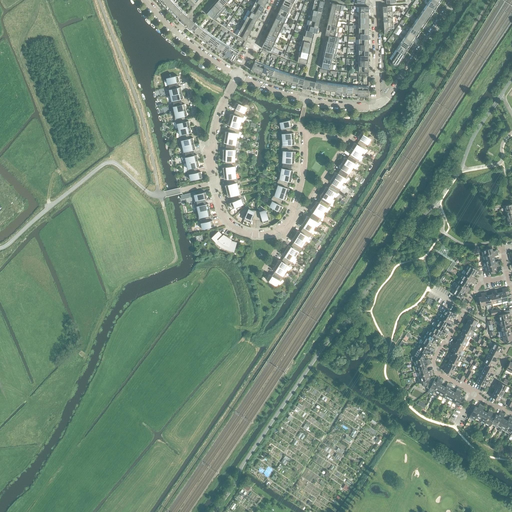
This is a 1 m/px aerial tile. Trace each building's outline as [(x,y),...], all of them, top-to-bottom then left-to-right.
[(168,10),(176,3),(172,0),(171,0),(164,6),(168,10)] [(216,0),(213,4),(222,12),(226,8),(224,7),(216,0)] [(438,6),(429,0),(426,5),(435,11),(438,6)] [(262,11),(264,6),(255,2),(253,6),(262,11)] [(176,3),(168,10),(172,14),(179,7),(176,3)] [(332,3),(331,8),(340,11),(343,11),(344,6),(332,3)] [(209,8),(217,15),(219,16),(222,12),(213,4),(209,8)] [(291,8),(282,4),(280,9),(289,13),(291,8)] [(426,5),(423,9),(432,15),(435,11),(426,5)] [(259,16),(262,11),(253,6),(250,11),(259,16)] [(176,18),(183,11),(179,7),(172,14),(176,18)] [(217,15),(209,8),(206,12),(213,19),(217,15)] [(289,13),(280,9),(278,13),(287,18),(289,13)] [(321,17),(322,12),(312,10),(310,9),(308,14),(311,15),(321,17)] [(423,9),(420,14),(429,20),(432,15),(423,9)] [(180,22),(187,14),(183,11),(176,18),(180,22)] [(259,16),(250,11),(248,16),(256,21),(259,16)] [(284,23),(287,18),(278,13),(275,18),(284,23)] [(185,26),(189,21),(191,18),(189,16),(187,14),(180,22),(182,24),(185,26)] [(420,14),(417,18),(426,24),(429,20),(420,14)] [(248,16),(245,21),(254,26),(256,21),(248,16)] [(189,30),(196,22),(194,21),(191,18),(189,21),(185,26),(188,29),(189,30)] [(282,28),(284,23),(275,18),(273,23),(282,28)] [(426,24),(417,18),(414,23),(423,29),(426,24)] [(254,26),(245,21),(243,20),(240,24),(242,25),(251,30),(254,26)] [(193,34),(200,26),(196,22),(189,30),(193,34)] [(394,28),(393,22),(383,23),(384,34),(388,28),(394,28)] [(282,28),(273,23),(271,28),(280,32),(282,28)] [(414,23),(411,27),(420,33),(423,29),(414,23)] [(327,24),(326,30),(336,32),(338,32),(340,27),(337,26),(327,24)] [(242,25),(240,30),(248,35),(251,30),(242,25)] [(306,25),(305,30),(314,32),(314,33),(317,33),(318,28),(309,26),(306,25)] [(198,37),(204,29),(200,26),(193,34),(198,37)] [(420,33),(411,27),(408,32),(417,37),(420,33)] [(271,28),(268,33),(277,37),(280,32),(271,28)] [(208,32),(204,29),(198,37),(202,40),(208,32)] [(248,35),(240,30),(237,35),(246,40),(248,35)] [(326,30),(325,35),(327,36),(328,35),(337,38),(338,32),(336,32),(326,30)] [(212,35),(208,32),(202,40),(206,44),(212,35)] [(417,37),(408,32),(405,36),(413,42),(417,37)] [(268,33),(266,38),(275,42),(277,37),(268,33)] [(212,35),(206,44),(211,47),(217,38),(212,35)] [(327,36),(326,41),(338,44),(340,38),(337,38),(328,35),(327,36)] [(405,36),(402,41),(410,46),(413,42),(405,36)] [(221,41),(217,38),(211,47),(215,50),(221,41)] [(266,38),(264,43),(273,47),(275,42),(266,38)] [(225,44),(221,41),(215,50),(220,53),(225,44)] [(402,41),(399,45),(407,51),(410,46),(402,41)] [(273,47),(264,43),(261,48),(270,52),(273,53),(275,48),(273,47)] [(225,44),(220,53),(222,54),(224,56),(230,47),(225,44)] [(407,51),(399,45),(396,50),(404,55),(407,51)] [(325,46),(324,51),(334,53),(336,54),(338,49),(337,49),(335,48),(325,46)] [(234,49),(230,47),(224,56),(229,58),(234,49)] [(239,52),(234,49),(229,58),(234,61),(239,52)] [(396,50),(393,54),(401,60),(404,55),(396,50)] [(401,60),(393,54),(390,59),(393,61),(392,61),(392,62),(392,63),(392,64),(393,64),(393,65),(394,65),(394,66),(395,66),(396,66),(397,66),(397,65),(398,65),(401,60)] [(256,72),(260,63),(255,61),(251,70),(256,72)] [(260,63),(256,72),(261,74),(265,65),(260,63)] [(265,65),(261,74),(266,76),(270,67),(265,65)] [(270,67),(266,76),(271,78),(275,69),(270,67)] [(280,70),(275,69),(271,78),(276,80),(280,70)] [(280,70),(276,80),(281,82),(285,72),(280,70)] [(289,74),(285,72),(281,82),(286,84),(289,74)] [(295,75),(289,74),(286,84),(292,85),(295,75)] [(168,87),(177,85),(177,82),(179,81),(178,75),(169,77),(169,76),(168,76),(167,75),(166,75),(165,76),(164,77),(164,78),(164,79),(164,80),(165,81),(166,81),(167,81),(168,87)] [(309,88),(310,82),(311,79),(309,79),(305,78),(302,88),(307,89),(308,89),(309,88)] [(177,85),(168,87),(167,87),(170,94),(171,95),(182,93),(180,87),(178,87),(177,85)] [(182,93),(171,95),(171,97),(171,104),(181,102),(181,99),(183,98),(182,93)] [(182,104),(181,102),(171,104),(174,110),(175,112),(186,110),(185,104),(182,104)] [(234,112),(243,115),(245,110),(246,110),(247,110),(248,110),(249,109),(249,108),(249,106),(248,105),(246,105),(245,105),(244,105),(244,106),(236,102),(233,108),(235,109),(234,112)] [(187,115),(186,110),(175,112),(175,114),(175,121),(185,119),(185,116),(187,115)] [(243,115),(234,112),(233,115),(231,114),(229,119),(240,123),(241,121),(245,116),(243,115)] [(185,119),(175,121),(178,127),(179,129),(190,126),(189,121),(186,121),(185,119)] [(240,123),(229,119),(227,125),(230,126),(229,129),(239,131),(240,125),(240,123)] [(282,131),(291,130),(290,126),(293,126),(291,120),(283,122),(282,121),(281,120),(280,120),(279,120),(278,120),(277,121),(277,122),(277,123),(278,124),(278,125),(279,125),(281,125),(282,131)] [(190,126),(179,129),(179,131),(179,138),(189,135),(189,133),(191,132),(190,126)] [(226,131),(225,137),(236,139),(237,137),(239,132),(239,131),(229,129),(228,132),(226,131)] [(291,130),(282,131),(280,131),(282,138),(282,140),(294,139),(293,133),(294,133),(291,133),(291,130)] [(358,142),(366,146),(369,141),(370,142),(371,142),(372,141),(373,141),(373,140),(373,138),(373,137),(372,137),(371,136),(370,136),(369,137),(368,137),(361,133),(358,138),(360,139),(358,142)] [(190,138),(189,135),(179,138),(182,144),(183,146),(194,143),(193,138),(190,138)] [(236,139),(225,137),(224,143),(226,143),(226,146),(237,147),(236,141),(236,139)] [(294,139),(282,140),(283,141),(281,148),(292,148),(292,145),(295,144),(294,139)] [(355,143),(351,148),(361,154),(362,152),(368,147),(366,146),(358,142),(357,144),(355,143)] [(194,143),(183,146),(183,148),(183,155),(194,152),(193,150),(195,149),(194,143)] [(223,149),(223,155),(235,156),(235,154),(237,148),(237,147),(226,146),(226,149),(223,149)] [(292,148),(281,148),(283,155),(283,157),(294,157),(295,152),(292,151),(292,148)] [(360,155),(361,154),(351,148),(348,153),(350,154),(349,156),(358,162),(360,155)] [(194,152),(183,155),(183,156),(181,157),(184,162),(184,164),(187,163),(198,160),(197,155),(194,155),(194,152)] [(235,156),(223,155),(223,161),(225,161),(225,164),(236,164),(234,157),(235,156)] [(358,162),(349,156),(347,159),(345,157),(342,162),(352,168),(353,167),(358,162)] [(283,159),(280,165),(291,166),(291,163),(294,163),(294,157),(283,157),(283,159)] [(198,160),(187,163),(187,165),(187,172),(198,169),(197,167),(199,166),(198,160)] [(352,168),(342,162),(339,167),(341,169),(339,171),(349,177),(351,170),(352,168)] [(236,164),(225,164),(225,167),(223,167),(223,173),(235,172),(235,170),(236,164)] [(291,166),(280,165),(281,172),(281,174),(292,176),(293,170),(291,170),(291,166)] [(198,169),(187,172),(190,178),(191,180),(194,179),(194,180),(194,181),(199,180),(199,179),(198,180),(198,178),(202,177),(201,171),(198,172),(198,169)] [(349,177),(339,171),(338,173),(336,172),(332,177),(342,183),(343,181),(349,177)] [(235,174),(235,172),(223,173),(224,179),(227,179),(227,182),(238,180),(235,174)] [(277,182),(288,185),(289,181),(291,182),(292,176),(281,174),(280,176),(277,182)] [(342,183),(332,177),(329,182),(331,183),(330,185),(339,192),(339,191),(341,185),(342,183)] [(238,180),(227,182),(228,185),(225,185),(227,191),(238,188),(238,187),(238,180)] [(277,189),(276,190),(287,194),(289,189),(287,188),(288,185),(277,182),(277,189)] [(339,192),(330,185),(328,188),(326,186),(323,191),(333,198),(334,196),(339,192)] [(238,190),(238,188),(227,191),(228,197),(230,196),(231,199),(242,196),(241,196),(238,190)] [(0,190),(0,213),(11,202),(4,194),(0,190)] [(276,192),(272,198),(282,202),(283,199),(285,200),(287,194),(276,190),(276,192)] [(194,204),(205,201),(204,198),(207,198),(206,192),(202,193),(201,192),(201,191),(197,192),(197,193),(198,194),(194,195),(195,197),(194,203),(194,204)] [(333,198),(323,191),(320,196),(322,198),(320,200),(330,206),(332,199),(333,198)] [(242,196),(231,199),(232,202),(230,203),(232,209),(236,207),(236,208),(236,209),(240,207),(240,206),(243,204),(242,202),(242,196)] [(282,202),(272,198),(271,205),(270,207),(273,208),(272,209),(276,211),(276,210),(280,212),(283,206),(280,205),(282,202)] [(317,201),(314,206),(323,212),(324,211),(330,206),(320,200),(319,203),(317,201)] [(206,204),(205,201),(194,204),(198,210),(198,212),(210,209),(208,203),(206,204)] [(322,214),(323,212),(314,206),(311,211),(310,211),(313,212),(311,215),(320,221),(322,214)] [(210,209),(198,212),(199,214),(198,220),(198,221),(209,218),(209,215),(211,215),(210,209)] [(256,220),(257,210),(250,210),(248,209),(247,212),(246,212),(244,216),(245,216),(244,220),(249,222),(250,220),(256,220)] [(263,211),(257,210),(256,220),(262,220),(263,223),(269,221),(268,217),(269,217),(268,213),(267,213),(265,210),(263,211)] [(320,221),(311,215),(310,217),(307,216),(304,221),(314,227),(315,225),(320,221)] [(210,221),(209,218),(198,221),(202,227),(202,229),(206,228),(206,229),(206,230),(210,229),(210,228),(210,227),(214,226),(212,220),(210,221)] [(314,227),(304,221),(301,226),(303,227),(302,229),(311,235),(313,228),(314,227)] [(298,230),(295,235),(305,242),(306,240),(311,236),(311,235),(302,229),(300,232),(298,230)] [(222,245),(228,236),(226,235),(225,237),(223,236),(219,231),(212,237),(214,239),(216,242),(217,241),(220,244),(222,245)] [(305,242),(295,235),(292,240),(294,242),(292,244),(302,250),(304,243),(305,242)] [(229,237),(228,236),(222,246),(224,247),(228,249),(231,250),(234,251),(236,242),(230,241),(228,239),(229,237)] [(289,245),(285,250),(295,256),(296,255),(301,250),(302,250),(292,244),(291,246),(289,245)] [(498,253),(497,250),(492,251),(491,245),(485,246),(486,249),(479,251),(479,252),(482,252),(483,256),(498,253)] [(295,256),(285,250),(282,255),(284,256),(283,259),(292,265),(292,264),(294,258),(295,256)] [(498,253),(483,256),(484,260),(481,260),(481,262),(494,259),(494,256),(498,255),(498,253)] [(279,260),(276,265),(286,271),(287,269),(292,265),(283,259),(281,261),(279,260)] [(500,263),(485,266),(486,271),(483,271),(484,272),(490,271),(491,274),(497,273),(496,267),(501,266),(500,263)] [(286,271),(276,265),(273,269),(275,271),(273,273),(283,279),(285,272),(286,271)] [(464,267),(463,268),(474,275),(476,273),(480,275),(482,273),(468,265),(466,268),(464,267)] [(474,275),(463,268),(463,269),(465,270),(463,274),(476,282),(477,280),(473,277),(474,275)] [(283,279),(273,273),(272,276),(270,274),(266,279),(270,282),(269,283),(272,285),(273,285),(273,284),(276,286),(277,284),(283,279)] [(458,276),(458,277),(469,284),(470,282),(474,284),(476,282),(463,274),(460,278),(458,276)] [(459,280),(457,283),(470,291),(472,289),(467,286),(469,284),(458,277),(457,278),(459,280)] [(470,291),(457,283),(455,287),(453,286),(452,287),(463,293),(465,291),(469,294),(470,291)] [(463,293),(452,287),(451,288),(453,289),(451,293),(458,297),(456,299),(461,302),(464,297),(462,296),(463,293)] [(500,293),(502,301),(507,300),(506,294),(509,294),(508,288),(502,289),(503,292),(500,293)] [(486,305),(483,293),(481,294),(481,297),(476,298),(477,304),(480,303),(480,306),(486,305)] [(440,311),(451,318),(453,316),(455,317),(458,312),(453,309),(451,312),(445,308),(443,311),(441,310),(440,311)] [(451,318),(440,311),(439,312),(441,313),(439,317),(453,325),(454,323),(450,320),(451,318)] [(467,322),(475,326),(477,327),(477,326),(475,325),(478,321),(467,316),(466,318),(468,319),(467,322)] [(453,325),(439,317),(437,321),(435,319),(434,320),(445,327),(447,325),(451,327),(453,325)] [(445,327),(434,320),(434,321),(436,323),(434,326),(447,334),(448,332),(444,329),(445,327)] [(463,323),(462,325),(472,331),(475,326),(467,322),(466,324),(463,323)] [(511,323),(500,326),(501,331),(510,329),(510,327),(511,326),(511,323)] [(472,331),(462,325),(461,328),(463,329),(462,331),(470,336),(472,337),(475,332),(472,331)] [(429,329),(429,330),(437,335),(440,337),(441,334),(445,337),(447,334),(434,326),(431,330),(429,329)] [(437,335),(429,330),(426,328),(426,329),(428,331),(426,334),(439,342),(440,340),(436,337),(437,335)] [(470,336),(462,331),(461,334),(458,332),(457,335),(467,340),(470,336)] [(421,337),(421,338),(432,344),(433,342),(437,345),(439,342),(426,334),(424,338),(421,337)] [(511,334),(502,337),(504,342),(506,342),(507,344),(511,343),(511,339),(511,337),(511,334)] [(467,340),(457,335),(455,337),(458,338),(457,341),(465,345),(467,340)] [(432,344),(421,338),(420,339),(421,339),(419,342),(421,343),(420,344),(433,352),(435,349),(430,347),(432,344)] [(465,345),(457,341),(455,343),(453,342),(452,344),(462,350),(465,345)] [(492,348),(502,353),(503,351),(501,350),(502,347),(494,343),(492,348)] [(416,346),(415,347),(426,354),(427,351),(432,354),(433,352),(420,344),(418,347),(416,346)] [(462,350),(452,344),(450,347),(453,348),(452,351),(454,352),(460,355),(462,350)] [(426,354),(415,347),(414,348),(418,350),(414,356),(411,357),(411,358),(412,361),(424,358),(424,357),(426,354)] [(502,353),(492,348),(489,353),(497,357),(498,354),(501,356),(502,353)] [(454,352),(453,354),(450,353),(449,355),(459,361),(462,356),(460,355),(454,352)] [(489,353),(486,357),(497,363),(498,361),(496,359),(497,357),(489,353)] [(459,361),(449,355),(447,358),(450,359),(449,361),(457,366),(459,361)] [(497,363),(486,357),(484,362),(486,364),(486,363),(492,366),(493,364),(496,365),(497,363)] [(424,358),(412,361),(411,361),(411,362),(414,362),(415,366),(430,362),(429,359),(424,360),(424,358)] [(445,362),(444,365),(454,370),(457,366),(449,361),(447,364),(445,362)] [(430,362),(415,366),(413,366),(414,372),(427,368),(426,366),(431,364),(430,362)] [(486,364),(484,368),(494,374),(495,372),(493,370),(494,368),(492,366),(486,363),(486,364)] [(454,370),(444,365),(442,367),(445,368),(444,371),(452,375),(453,373),(457,375),(458,373),(454,371),(454,370)] [(484,368),(481,373),(489,377),(490,375),(493,376),(494,374),(484,368)] [(433,372),(418,376),(419,380),(417,381),(417,382),(429,379),(430,379),(429,376),(434,375),(433,372)] [(481,373),(478,378),(489,383),(490,381),(488,380),(489,377),(481,373)] [(434,381),(429,389),(427,392),(428,393),(429,392),(430,393),(430,394),(431,394),(432,394),(433,393),(441,379),(438,378),(436,382),(434,381)] [(489,383),(478,378),(476,383),(485,388),(487,385),(488,386),(489,383)] [(430,380),(429,379),(417,382),(417,384),(421,383),(422,385),(429,389),(434,381),(431,379),(430,380)] [(443,380),(441,379),(433,393),(437,395),(436,397),(437,398),(443,386),(441,385),(443,380)] [(494,385),(504,391),(507,386),(499,382),(498,385),(495,383),(494,385)] [(445,387),(443,386),(437,398),(438,398),(439,396),(443,398),(450,384),(448,383),(445,387)] [(453,385),(450,384),(443,398),(446,400),(445,402),(446,403),(453,391),(450,390),(453,385)] [(504,391),(494,385),(492,388),(495,389),(494,392),(502,396),(504,391)] [(453,391),(446,403),(447,403),(449,401),(452,403),(460,389),(457,388),(455,392),(453,391)] [(460,389),(452,403),(456,405),(455,407),(456,408),(459,402),(460,402),(462,403),(465,398),(460,395),(462,391),(460,389)] [(502,396),(494,392),(492,394),(490,393),(488,395),(499,401),(502,396)] [(475,418),(482,405),(480,403),(478,408),(472,405),(469,410),(472,412),(469,418),(474,420),(475,418)] [(482,405),(475,418),(479,420),(478,422),(479,423),(485,412),(482,410),(485,406),(482,405)] [(485,412),(479,423),(480,424),(481,421),(485,423),(492,410),(489,408),(487,413),(485,412)] [(494,411),(492,410),(485,423),(488,425),(487,428),(488,428),(490,426),(494,417),(492,415),(494,411)] [(494,417),(490,426),(491,426),(492,424),(495,426),(503,413),(500,411),(498,416),(496,414),(494,417)] [(505,414),(503,413),(495,426),(499,428),(498,430),(499,431),(505,420),(503,418),(505,414)] [(505,420),(499,431),(500,431),(501,429),(505,431),(511,418),(511,417),(510,416),(508,421),(505,420)]
